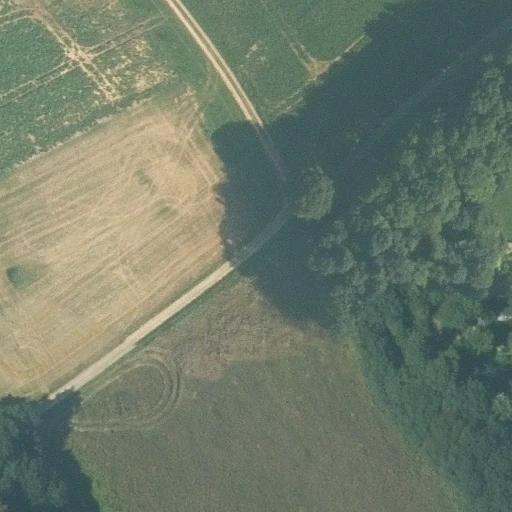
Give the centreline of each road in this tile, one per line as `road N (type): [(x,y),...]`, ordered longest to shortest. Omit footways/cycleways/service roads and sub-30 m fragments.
road 1 (track): [(6,427),(222,272),(301,202)]
road 2 (track): [(301,202),(419,398),(511,495)]
road 3 (track): [(511,23),(433,82),(301,202)]
road 4 (track): [(167,0),(301,202)]
